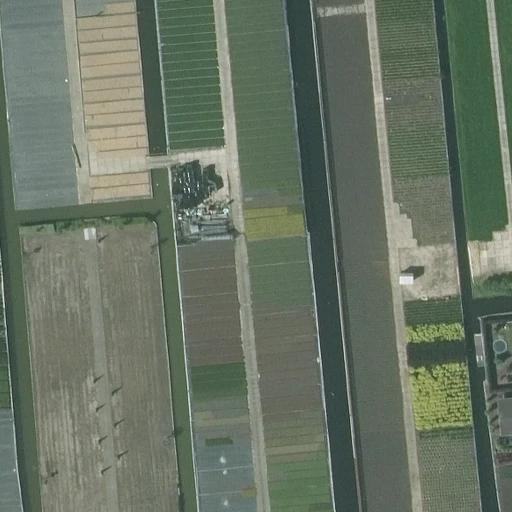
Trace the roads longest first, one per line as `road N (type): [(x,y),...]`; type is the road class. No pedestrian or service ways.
road 1 (track): [(263,511),(216,0)]
road 2 (track): [(416,511),(376,0)]
road 3 (track): [(231,156),(81,167),(64,0)]
road 4 (track): [(112,511),(89,243)]
